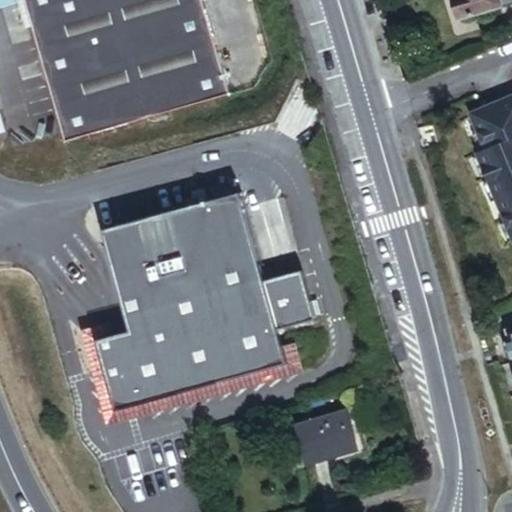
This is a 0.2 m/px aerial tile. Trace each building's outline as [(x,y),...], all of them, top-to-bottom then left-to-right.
[(24,0),(66,143),(231,96),(204,0),(24,0)] [(511,0),(453,0),(459,18),(500,6),(502,12),(511,9),(511,0)] [(511,95),(468,115),(484,152),(475,155),(511,240),(511,95)] [(238,182),(100,219),(128,320),(95,330),(116,405),(286,358),(277,324),(263,277),(238,182)] [(300,267),(263,277),(277,324),(314,313),(300,267)] [(346,413),(297,424),(307,464),(355,454),(346,413)]
